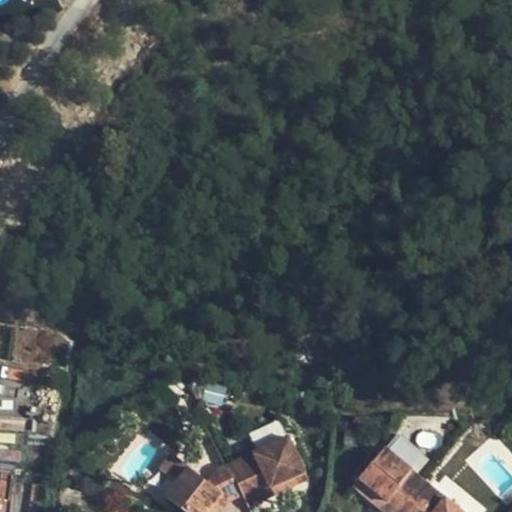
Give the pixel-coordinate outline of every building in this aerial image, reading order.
[(284,439),(223,465),(236,495),(241,507),(263,498),(260,491),(299,475),(284,439)] [(386,511),(408,483),(367,453),(343,484),(371,504),(365,511),(386,511)] [(236,495),(223,465),(213,469),(200,484),(182,467),(157,494),(176,511),(197,511),(213,495),(219,502),(236,495)] [(299,475),(260,491),(263,498),(302,481),(299,475)] [(446,511),(408,483),(386,511),(446,511)] [(365,511),(371,504),(343,484),(338,492),(364,511),(365,511)] [(209,511),(219,502),(213,495),(197,511),(209,511)]
